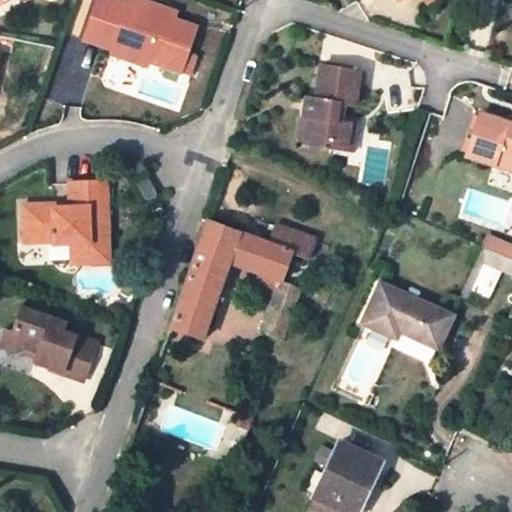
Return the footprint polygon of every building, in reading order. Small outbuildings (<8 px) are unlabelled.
[(111,0),(95,0),(82,38),(80,44),(111,54),(113,48),(146,59),(143,66),(179,77),(196,30),(163,18),(162,18),(164,13),(128,0),(126,6),(111,0)] [(109,59),(142,70),(143,66),(146,59),(113,48),(111,54),(109,59)] [(353,109),(359,76),(323,69),(316,101),(307,99),(303,118),(308,119),(304,140),(303,145),(323,148),(324,144),(343,147),(348,126),(344,126),(343,125),(333,124),(337,105),(346,107),(353,109)] [(343,125),(346,107),(337,105),(333,124),(343,125)] [(511,127),(479,117),(466,161),(511,174),(511,127)] [(352,154),(358,128),(348,126),(343,147),(324,144),(323,148),(352,154)] [(136,181),(146,198),(144,199),(152,214),(152,215),(164,208),(155,193),(158,192),(148,174),(136,181)] [(109,263),(104,182),(66,184),(67,209),(51,209),(50,209),(50,206),(21,208),(22,246),(52,245),(53,248),(69,247),(88,246),(89,265),(109,263)] [(229,264),(239,234),(207,222),(169,330),(202,341),(229,264)] [(265,244),(256,274),(281,283),(292,254),(307,259),(313,240),(273,225),(267,240),(265,244)] [(265,244),(239,234),(229,264),(256,274),(265,244)] [(487,239),(483,249),(495,255),(500,244),(487,239)] [(511,249),(500,244),(495,255),(511,261),(511,249)] [(71,266),(89,265),(88,246),(69,247),(71,266)] [(483,265),(511,276),(511,261),(495,255),(483,249),(481,249),(459,300),(467,303),(483,265)] [(281,283),(256,274),(252,284),(275,292),(277,293),(280,287),(281,283)] [(452,316),(380,284),(361,325),(396,340),(399,334),(436,350),(452,316)] [(281,341),(298,293),(280,287),(277,293),(275,292),(261,333),(281,341)] [(26,354),(37,357),(34,366),(66,374),(72,350),(93,355),(96,342),(76,337),(61,333),(62,325),(17,313),(11,336),(11,342),(18,357),(26,354)] [(3,334),(0,347),(0,352),(18,357),(11,342),(11,336),(3,334)] [(397,349),(431,363),(436,352),(402,338),(397,349)] [(247,347),(244,355),(252,359),(255,350),(247,347)] [(87,380),(93,355),(72,350),(66,374),(87,380)] [(240,417),(237,426),(248,430),(252,421),(253,418),(241,414),(240,417)] [(315,494),(312,500),(335,511),(357,511),(381,462),(339,443),(323,477),(315,494)] [(315,473),(307,490),(315,494),(323,477),(315,473)]
